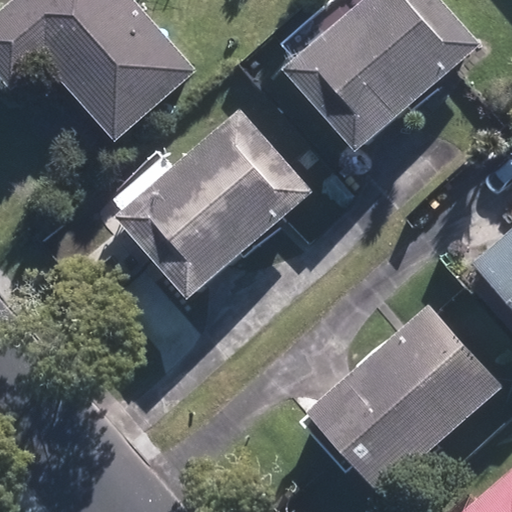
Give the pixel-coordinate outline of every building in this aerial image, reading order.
[(207,70),(145,0),(26,0),(0,23),(0,57),(28,89),(58,62),(128,140),(207,70)] [(298,70),(371,150),(489,43),(449,0),(338,0),(290,44),(306,62),(298,70)] [(131,217),(205,297),(324,190),(250,110),(131,217)] [(162,255),(116,206),(64,254),(111,304),(162,255)] [(511,240),(488,262),(511,288),(511,240)] [(322,410),(397,491),(511,385),(511,384),(437,304),(322,410)] [(511,511),(511,478),(473,511),(511,511)]
